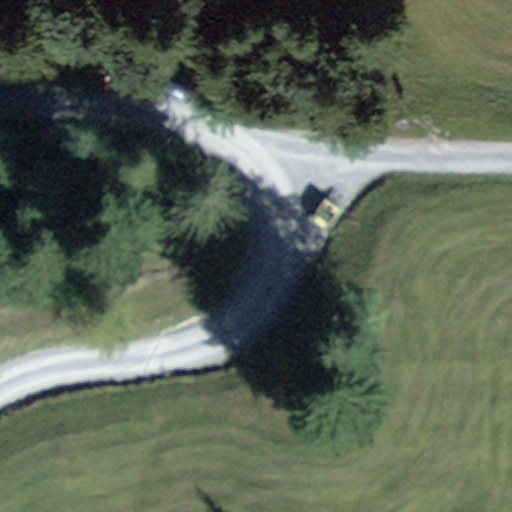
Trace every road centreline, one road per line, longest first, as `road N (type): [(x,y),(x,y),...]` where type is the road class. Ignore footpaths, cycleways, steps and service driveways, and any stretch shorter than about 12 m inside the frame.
road 1 (track): [(0,390),(59,369),(211,341),(257,310),(297,256),(307,196),(284,157),(221,129),(0,100)]
road 2 (track): [(284,157),(511,156)]
